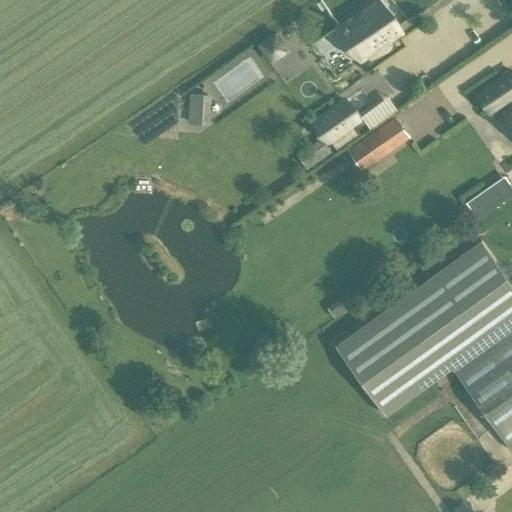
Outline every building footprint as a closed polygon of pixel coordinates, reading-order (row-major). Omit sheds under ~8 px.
[(346,53),(347,54),(350,55),(351,56),(352,56),(354,55),(358,54),(360,57),(366,53),(370,58),(387,50),(388,49),(389,48),(389,47),(390,46),(390,44),(390,43),(390,42),(390,40),(389,38),(388,37),(399,30),(378,0),(339,28),(343,49),(344,50),(345,52),(346,53)] [(287,49),(276,34),(261,45),(271,60),(287,49)] [(511,71),(476,95),(488,112),(500,105),(511,122),(511,71)] [(188,123),(209,124),(211,94),(189,92),(188,123)] [(358,118),(345,100),(315,122),(327,139),(358,118)] [(347,148),(361,169),(375,159),(375,160),(410,137),(395,115),(347,148)] [(296,155),(306,169),(331,152),(321,138),(296,155)] [(465,196),(475,215),(511,195),(511,180),(508,173),(465,196)] [(511,324),(511,282),(480,239),(334,344),(385,415),(434,380),(451,368),(511,324)] [(511,450),(511,324),(451,368),(511,451),(511,450)]
